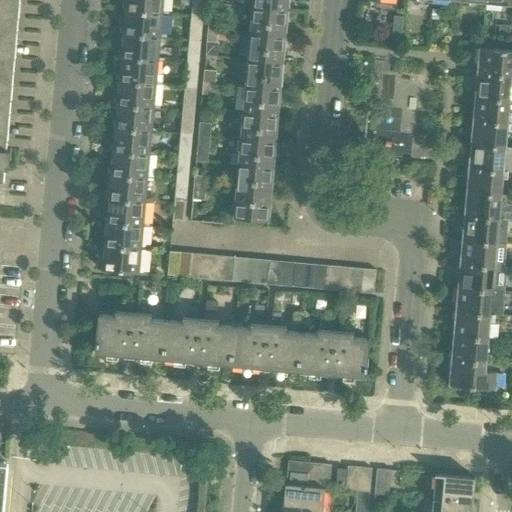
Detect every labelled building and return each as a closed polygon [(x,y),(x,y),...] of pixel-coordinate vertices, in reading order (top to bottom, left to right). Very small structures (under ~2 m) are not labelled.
[(0,0),(0,166),(9,167),(9,166),(8,166),(9,150),(10,150),(10,149),(1,148),(14,0),(0,0)] [(126,0),(126,10),(162,14),(163,0),(126,0)] [(191,0),(191,10),(203,11),(203,0),(191,0)] [(253,0),(253,7),(287,10),(287,0),(253,0)] [(253,7),(250,33),(284,36),(286,23),(287,23),(288,13),(287,12),(287,10),(253,7)] [(124,24),(123,35),(160,38),(162,14),(126,10),(125,14),(124,13),(123,24),(124,24)] [(191,16),(188,41),(200,42),(202,17),(191,16)] [(209,17),(208,30),(220,31),(221,18),(209,17)] [(499,35),(509,35),(510,24),(499,23),(499,35)] [(220,31),(208,30),(207,42),(206,55),(218,56),(219,43),(220,31)] [(250,33),(248,59),(282,63),(283,49),(285,50),(286,39),(284,39),(284,36),(250,33)] [(122,47),(121,58),(157,61),(160,38),(123,35),(123,37),(122,37),(121,47),(122,47)] [(200,42),(188,41),(187,57),(199,58),(200,42)] [(478,73),(511,75),(511,51),(501,50),(479,48),(479,49),(480,49),(478,72),(477,72),(476,73),(478,73)] [(120,71),(119,82),(155,84),(162,85),(162,75),(156,75),(157,61),(121,58),(121,61),(120,60),(119,71),(120,71)] [(248,59),(246,86),(280,89),(281,76),(283,76),(284,65),(282,65),(282,63),(248,59)] [(185,81),(196,82),(198,64),(186,63),(185,81)] [(205,70),(204,82),(216,83),(217,71),(205,70)] [(474,97),(476,97),(509,100),(511,100),(511,75),(478,73),(475,96),(474,96),(474,97)] [(118,94),(117,105),(153,108),(155,84),(119,82),(119,84),(118,84),(117,94),(118,94)] [(216,83),(204,82),(202,94),(215,95),(216,83)] [(246,86),(243,112),(277,115),(279,102),(281,102),(281,91),(280,91),(280,89),(246,86)] [(182,104),(194,105),(196,88),(184,87),(182,104)] [(472,119),(472,121),(507,124),(509,100),(476,97),(473,119),(472,119)] [(116,118),(115,129),(151,132),(153,108),(117,105),(117,108),(116,108),(115,118),(116,118)] [(180,128),(192,129),(194,112),(182,110),(180,128)] [(243,112),(241,138),(275,141),(276,128),(278,128),(279,118),(277,118),(277,115),(243,112)] [(470,144),(471,145),(505,148),(507,124),(472,121),(473,121),(471,144),(470,144)] [(200,123),(199,135),(211,136),(212,124),(200,123)] [(114,141),(113,152),(149,155),(151,132),(115,129),(115,131),(114,131),(113,141),(114,141)] [(178,151),(190,153),(192,135),(180,134),(178,151)] [(211,136),(199,135),(197,161),(209,162),(210,148),(211,136)] [(241,138),(239,165),(273,168),(274,155),(276,155),(277,144),(275,144),(275,141),(241,138)] [(467,168),(469,169),(502,172),(505,148),(471,145),(469,168),(468,167),(467,168)] [(112,165),(111,177),(147,180),(147,178),(153,178),(154,169),(148,169),(149,155),(113,152),(113,155),(112,155),(111,165),(112,165)] [(178,158),(178,161),(177,176),(188,178),(190,158),(178,158)] [(239,165),(237,191),(270,194),(271,181),(273,181),(274,170),(272,170),(273,168),(239,165)] [(467,192),(467,193),(500,196),(502,172),(469,169),(467,191),(466,191),(465,192),(467,192)] [(194,175),(193,187),(206,188),(207,176),(194,175)] [(110,188),(109,200),(144,203),(147,180),(111,177),(111,178),(110,178),(109,188),(110,188)] [(175,199),(186,200),(187,184),(176,183),(175,199)] [(206,188),(193,187),(192,199),(205,200),(206,188)] [(270,194),(237,191),(234,218),(268,221),(268,217),(270,218),(271,207),(269,207),(270,194)] [(463,216),(465,216),(503,220),(503,219),(511,219),(511,214),(511,196),(500,196),(467,193),(465,215),(463,215),(463,216)] [(173,219),(174,220),(184,221),(186,200),(175,199),(173,219)] [(108,212),(107,223),(142,226),(144,203),(109,200),(109,201),(108,201),(107,212),(108,212)] [(461,240),(463,240),(496,243),(498,226),(502,226),(503,220),(465,216),(463,239),(461,239),(461,240)] [(106,235),(105,247),(140,249),(142,226),(107,223),(107,225),(106,225),(105,235),(106,235)] [(459,264),(460,264),(494,267),(496,243),(463,240),(461,263),(459,263),(459,264)] [(140,249),(105,247),(105,249),(103,249),(102,259),(104,259),(103,268),(102,268),(102,270),(139,273),(139,272),(138,271),(140,249)] [(168,275),(180,276),(182,252),(170,251),(168,275)] [(180,276),(191,277),(192,254),(182,252),(180,276)] [(191,277),(201,278),(203,255),(192,254),(191,277)] [(201,278),(212,279),(213,256),(203,255),(201,278)] [(212,279),(222,280),(224,256),(213,256),(212,279)] [(222,280),(233,281),(235,257),(224,256),(222,280)] [(233,281),(244,282),(246,258),(235,257),(233,281)] [(244,282),(256,283),(258,259),(246,258),(244,282)] [(256,283),(268,284),(270,261),(258,259),(256,283)] [(268,284),(279,285),(281,262),(270,261),(268,284)] [(279,285),(291,286),(293,263),(281,262),(279,285)] [(291,286),(302,287),(304,264),(293,263),(291,286)] [(302,287),(315,288),(316,265),(304,264),(302,287)] [(457,287),(491,290),(494,267),(460,264),(458,287),(457,287)] [(315,288),(326,289),(328,266),(316,265),(315,288)] [(326,289),(338,290),(340,267),(328,266),(326,289)] [(338,290),(350,291),(352,268),(340,267),(338,290)] [(350,291),(361,292),(363,269),(352,268),(350,291)] [(363,269),(361,292),(373,294),(376,270),(363,269)] [(456,311),(456,312),(494,316),(494,314),(502,315),(504,291),(491,290),(457,287),(457,288),(458,288),(456,311),(455,310),(455,311),(456,311)] [(345,305),(344,314),(354,314),(355,305),(345,305)] [(95,353),(163,359),(166,320),(151,319),(151,314),(148,313),(148,314),(118,311),(115,310),(115,315),(98,314),(95,353)] [(453,334),(452,335),(487,339),(489,321),(494,322),(494,316),(456,312),(454,334),(453,334)] [(163,359),(231,365),(234,326),(218,325),(219,319),(215,319),(215,320),(186,318),(186,317),(183,316),(183,321),(166,320),(163,359)] [(231,365),(298,371),(302,332),(285,331),(286,325),(283,325),(283,326),(263,324),(253,323),(253,322),(250,322),(250,327),(234,326),(231,365)] [(302,332),(298,371),(337,374),(366,377),(369,339),(353,337),(353,332),(350,331),(350,332),(321,329),(318,329),(317,334),(302,332)] [(450,358),(450,359),(490,363),(490,361),(485,361),(487,339),(452,335),(452,336),(454,336),(452,358),(450,358)] [(490,363),(450,359),(452,359),(450,382),(449,382),(448,385),(496,389),(496,387),(495,387),(496,372),(489,371),(490,363)] [(287,473),(290,473),(308,474),(309,462),(288,461),(287,473)] [(306,487),(318,488),(320,463),(309,462),(308,474),(306,487)] [(318,488),(324,489),(325,489),(329,489),(331,464),(320,463),(318,488)] [(346,490),(357,491),(359,467),(348,466),(347,470),(346,490)] [(357,491),(370,492),(372,468),(359,467),(357,491)] [(377,468),(374,493),(388,495),(391,470),(377,468)] [(335,489),(346,490),(347,470),(338,469),(335,489)] [(283,511),(294,511),(321,511),(324,489),(318,488),(306,487),(308,474),(290,473),(290,485),(285,484),(285,486),(285,489),(281,502),(284,502),(283,511)] [(435,475),(433,499),(471,503),(471,501),(473,501),(471,501),(472,492),(473,492),(474,480),(473,480),(473,478),(474,478),(475,477),(435,474),(434,475),(435,475)] [(355,511),(367,511),(370,492),(357,491),(355,511)] [(433,499),(432,511),(471,511),(472,504),(471,504),(471,503),(433,499)] [(373,503),(372,511),(381,511),(382,503),(373,503)]
